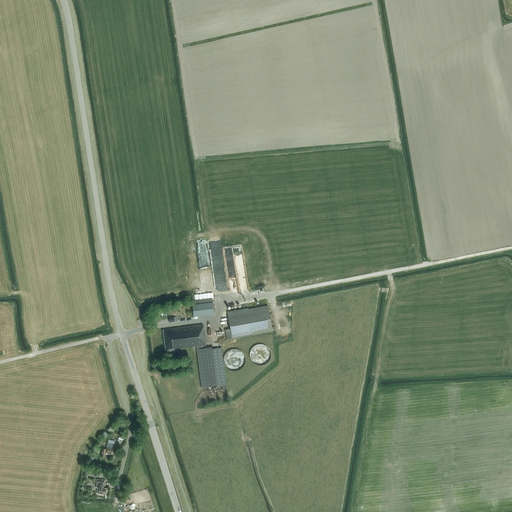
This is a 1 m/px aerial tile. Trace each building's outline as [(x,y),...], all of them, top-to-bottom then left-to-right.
[(193,317),(214,315),(213,303),(192,305),(193,317)] [(232,338),(272,331),(268,305),(248,309),(247,308),(227,311),(230,325),(231,334),(232,338)] [(165,350),(169,349),(169,352),(172,351),(171,349),(196,346),(201,388),(209,387),(221,385),(216,348),(212,349),(211,347),(206,348),(203,325),(163,330),(165,350)] [(113,448),(114,445),(115,440),(108,439),(108,444),(107,443),(106,449),(102,449),(101,457),(105,457),(106,453),(113,455),(114,449),(113,448)] [(97,479),(96,483),(96,487),(98,488),(97,494),(106,495),(107,489),(103,488),(104,480),(97,479)]
